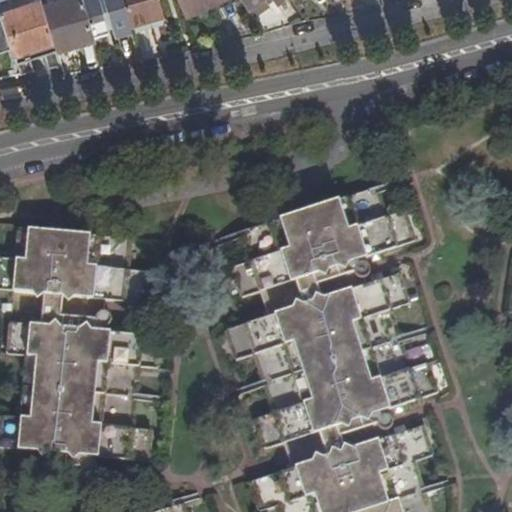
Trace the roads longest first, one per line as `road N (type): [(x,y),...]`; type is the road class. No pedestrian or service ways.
road 1 (unclassified): [(0,152),(380,74),(511,38)]
road 2 (residential): [(0,101),(473,0)]
